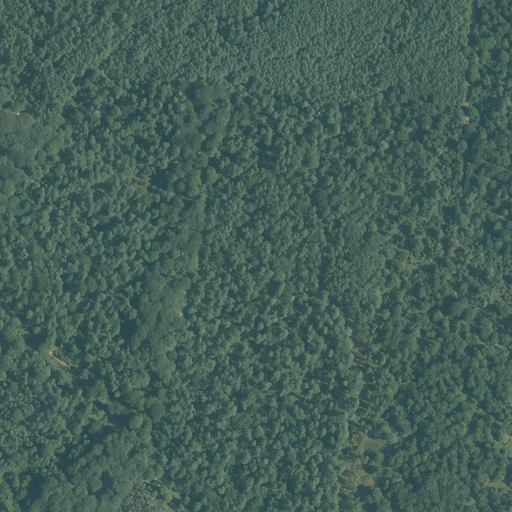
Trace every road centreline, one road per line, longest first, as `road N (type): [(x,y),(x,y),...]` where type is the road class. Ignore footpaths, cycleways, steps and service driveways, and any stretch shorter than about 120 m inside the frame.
road 1 (track): [(344,511),(360,353),(320,284),(320,225),(361,195),(400,196),(467,133)]
road 2 (track): [(477,0),(455,268),(473,331),(511,352)]
road 3 (track): [(178,511),(91,388),(0,297)]
